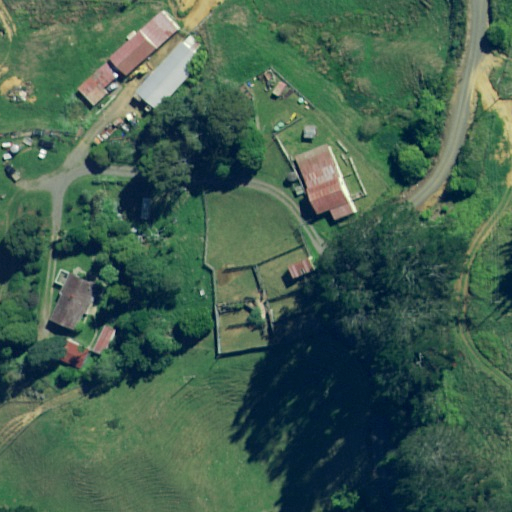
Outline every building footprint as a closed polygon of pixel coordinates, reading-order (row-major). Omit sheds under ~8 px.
[(177,26),(163,11),(78,91),(92,106),(177,26)] [(200,47),(187,35),(136,93),(156,111),(200,61),(193,55),(200,47)] [(149,109),(140,100),(133,107),(142,116),(149,109)] [(353,213),(327,146),(297,158),(319,214),(331,209),(335,220),(353,213)] [(95,287),(58,271),(53,283),(65,288),(51,320),(76,331),(95,287)] [(114,333),(102,328),(95,344),(107,349),(114,333)]
